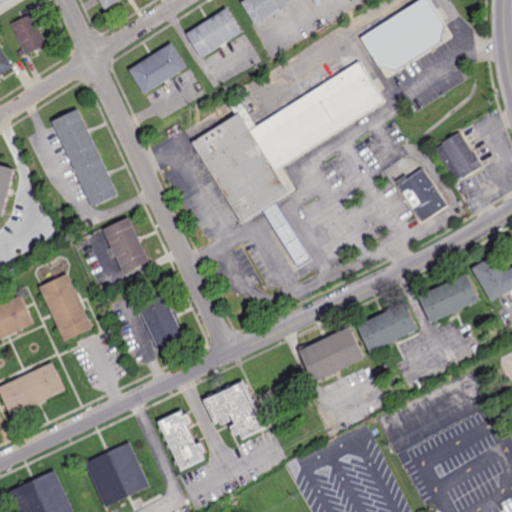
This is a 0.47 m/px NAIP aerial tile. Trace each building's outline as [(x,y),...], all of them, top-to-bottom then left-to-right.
[(124,0),(107,11),(99,0),(124,0)] [(297,0),(259,26),(245,4),(251,0),(297,0)] [(332,0),(320,8),(314,0),(332,0)] [(398,72),(382,68),(364,38),(424,0),(429,0),(447,28),(443,45),(398,72)] [(205,60),(189,35),(230,9),(245,34),(205,60)] [(28,56),(27,55),(21,57),(19,53),(25,50),(13,25),(33,15),(48,47),(28,56)] [(189,68),(146,96),(130,70),(173,44),(189,68)] [(0,78),(0,46),(1,46),(15,69),(0,78)] [(278,167),(294,191),(279,202),(313,257),(299,265),(265,211),(247,224),(195,140),(241,112),(253,130),(362,63),(385,100),(278,167)] [(96,208),(54,122),(80,109),(122,195),(96,208)] [(475,156),(477,155),(485,169),(465,181),(464,179),(456,184),(437,149),(444,145),(444,144),(462,133),(475,156)] [(4,215),(0,213),(0,163),(16,167),(4,215)] [(450,208),(425,224),(398,182),(407,175),(409,178),(425,168),(450,208)] [(126,272),(107,230),(132,218),(151,260),(126,272)] [(511,292),(494,304),(474,270),(497,256),(507,274),(511,271),(511,292)] [(67,341),(41,286),(69,273),(95,327),(67,341)] [(433,325),(421,298),(470,274),(482,301),(433,325)] [(0,339),(0,304),(23,294),(36,323),(0,339)] [(187,339),(161,352),(152,333),(149,334),(147,329),(150,328),(140,307),(167,295),(187,339)] [(373,355),(359,327),(408,303),(422,330),(373,355)] [(317,384),(302,351),(352,327),(368,360),(317,384)] [(12,415),(0,389),(0,386),(54,361),(68,390),(12,415)] [(268,431),(244,442),(242,438),(239,439),(234,428),(239,426),(237,421),(224,427),(223,424),(216,427),(205,402),(245,383),(268,431)] [(186,417),(192,414),(196,424),(190,427),(199,445),(204,443),(210,453),(205,456),(208,461),(183,473),(160,423),(184,412),(186,417)] [(108,507),(87,463),(132,441),(153,486),(108,507)] [(22,511),(13,491),(58,470),(76,511),(22,511)]
